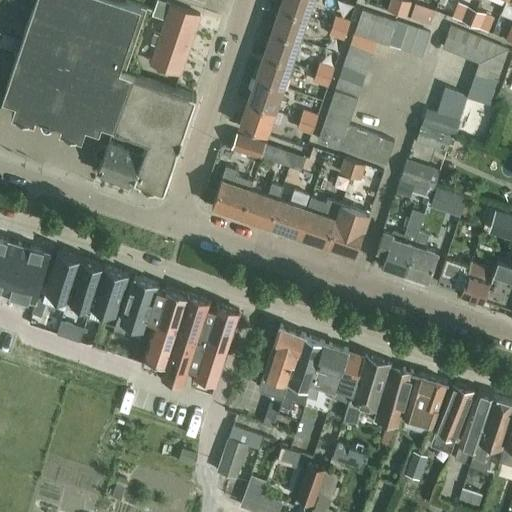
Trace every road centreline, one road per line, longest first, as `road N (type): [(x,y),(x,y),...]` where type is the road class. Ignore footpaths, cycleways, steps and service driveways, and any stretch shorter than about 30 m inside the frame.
road 1 (residential): [(511,381),(0,217)]
road 2 (residential): [(511,336),(170,227)]
road 3 (residential): [(170,227),(247,0)]
road 4 (residential): [(170,227),(0,170)]
